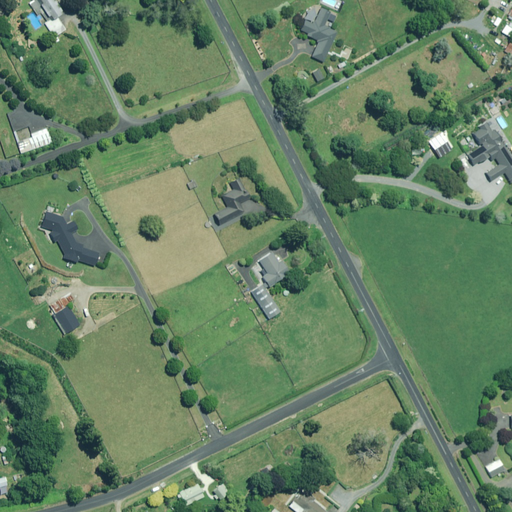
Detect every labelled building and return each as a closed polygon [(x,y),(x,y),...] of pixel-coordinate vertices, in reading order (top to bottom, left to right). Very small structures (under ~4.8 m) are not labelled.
[(60,40),(57,36),(66,30),(57,17),(63,14),(54,0),(34,0),(30,3),(38,16),(44,11),(48,18),(51,17),(52,19),(45,24),(55,39),(53,41),(54,44),(60,40)] [(330,13),(320,9),(313,25),(304,21),(300,31),(307,34),(306,36),(316,40),(318,44),(312,57),(323,62),(337,32),(324,26),(330,13)] [(511,41),(510,40),(503,51),(511,56),(511,55),(511,41)] [(478,127),(479,129),(472,133),(480,147),(467,155),(474,166),(489,157),(492,161),(495,159),(499,165),(485,173),(490,181),(504,173),(510,184),(511,182),(511,160),(491,127),(495,125),(492,119),(478,127)] [(32,138),(28,139),(32,150),(51,143),(46,129),(31,135),(32,138)] [(228,208),(212,216),(218,227),(244,213),(240,206),(251,200),(239,178),(229,184),(233,190),(222,196),(228,208)] [(197,186),(194,181),(187,185),(190,190),(197,186)] [(51,231),(51,232),(48,233),(53,244),(57,242),(63,255),(62,259),(77,264),(77,261),(94,267),(98,253),(81,248),(82,245),(75,243),(70,233),(77,230),(73,221),(67,225),(62,218),(44,212),(39,227),(51,231)] [(279,254),(274,257),(271,253),(258,261),(267,274),(261,277),(269,288),(287,275),(283,270),(288,266),(279,254)] [(61,282),(61,279),(52,278),(51,286),(70,287),(70,282),(61,282)] [(280,312),(262,285),(251,292),(269,319),(280,312)] [(49,299),(46,294),(33,301),(36,306),(49,299)] [(69,309),(72,307),(70,304),(73,302),(70,297),(67,299),(66,297),(49,306),(55,315),(53,316),(64,335),(79,326),(69,309)] [(9,456),(3,458),(5,466),(11,464),(9,456)] [(504,471),(498,461),(485,467),(491,478),(504,471)] [(0,486),(9,484),(7,477),(0,479),(0,486)] [(200,492),(197,485),(179,494),(183,501),(200,492)] [(219,489),(213,486),(210,493),(215,495),(219,489)] [(330,511),(328,510),(326,511),(312,500),(302,511),(330,511)]
